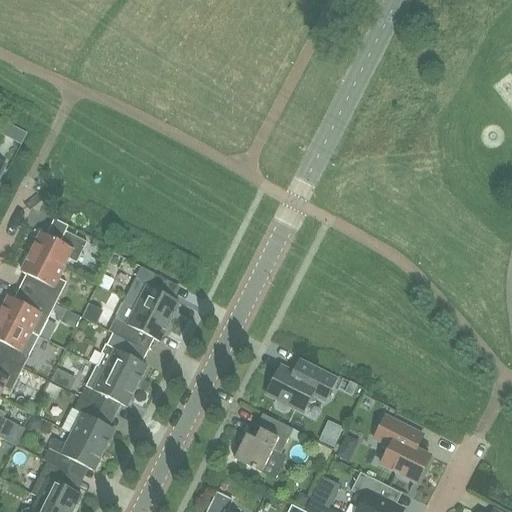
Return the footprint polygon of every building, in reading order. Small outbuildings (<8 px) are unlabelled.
[(0,134),(21,145),(26,134),(5,123),(0,133),(0,134)] [(87,243),(66,232),(60,243),(42,233),(32,253),(63,269),(68,259),(77,264),(87,243)] [(55,306),(66,284),(58,279),(63,269),(32,253),(22,273),(40,282),(34,295),(55,306)] [(179,303),(160,294),(167,281),(141,268),(124,300),(137,307),(169,323),(179,303)] [(44,328),(55,306),(34,295),(28,307),(9,298),(0,315),(0,317),(30,333),(39,338),(44,328)] [(108,332),(113,334),(134,345),(140,333),(159,343),(169,323),(137,307),(124,300),(120,310),(108,332)] [(88,305),(81,319),(95,326),(102,312),(88,305)] [(0,342),(7,347),(1,359),(22,370),(34,348),(39,338),(30,333),(0,317),(0,342)] [(128,357),(134,345),(113,334),(107,346),(106,345),(101,355),(104,356),(98,367),(136,387),(147,366),(128,357)] [(11,392),(22,370),(1,359),(0,361),(0,392),(2,388),(11,392)] [(336,380),(305,365),(300,374),(296,375),(281,368),(267,395),(278,400),(276,404),(277,408),(284,412),(288,411),(290,407),(303,413),(308,403),(311,404),(315,403),(319,395),(326,399),(336,380)] [(80,399),(101,410),(107,399),(126,408),(136,387),(98,367),(98,368),(96,367),(86,387),(80,399)] [(57,371),(51,382),(60,386),(66,376),(57,371)] [(104,451),(114,430),(96,421),(101,410),(80,399),(74,410),(83,415),(72,435),(104,451)] [(0,439),(7,443),(16,425),(3,419),(5,414),(0,411),(0,439)] [(298,444),(302,435),(293,431),(263,415),(251,438),(246,436),(234,460),(261,474),(273,451),(281,455),(289,439),(298,444)] [(424,436),(414,431),(386,417),(374,440),(390,448),(381,466),(417,484),(430,457),(417,450),(424,436)] [(32,418),(28,427),(37,432),(41,422),(32,418)] [(104,451),(72,435),(67,446),(54,440),(43,461),(56,468),(69,474),(75,463),(93,472),(104,451)] [(352,451),(340,445),(335,455),(347,462),(352,451)] [(63,486),(69,474),(56,468),(47,463),(31,495),(40,500),(64,511),(73,511),(81,496),(63,486)] [(402,511),(403,510),(388,503),(386,499),(391,489),(360,474),(351,492),(358,496),(355,504),(356,507),(359,509),(357,511),(402,511)] [(112,505),(125,511),(137,511),(145,496),(122,484),(112,505)] [(294,502),(304,507),(309,497),(299,492),(294,502)] [(227,511),(232,502),(217,494),(207,511),(227,511)] [(64,511),(40,500),(34,510),(31,509),(22,511),(21,511),(64,511)]
